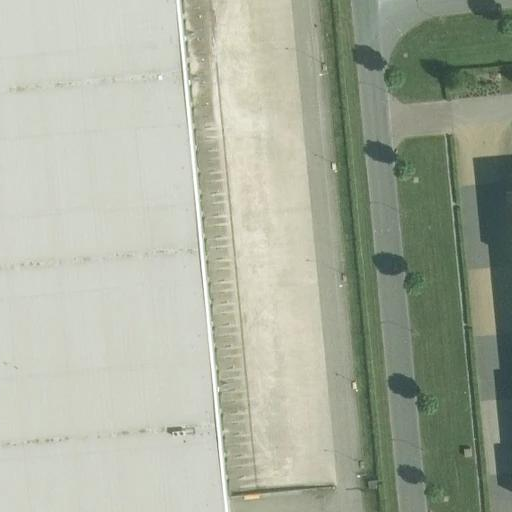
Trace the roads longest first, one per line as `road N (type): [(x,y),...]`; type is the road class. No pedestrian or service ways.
road 1 (unclassified): [(415,511),(367,9)]
road 2 (unknown): [(377,111),(511,99)]
